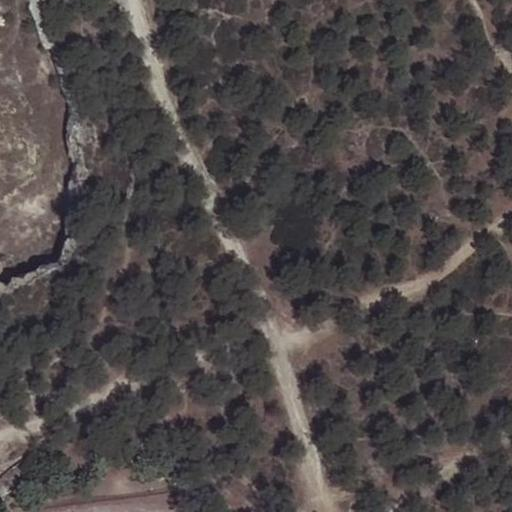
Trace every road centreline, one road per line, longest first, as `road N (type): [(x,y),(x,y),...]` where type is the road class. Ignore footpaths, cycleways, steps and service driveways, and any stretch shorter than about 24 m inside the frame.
road 1 (track): [(132,0),(147,52),(273,337),(307,339),(372,303),(417,293),(489,230),(511,220)]
road 2 (track): [(0,439),(175,364),(273,337),(328,511)]
road 3 (track): [(400,511),(467,457),(511,435)]
